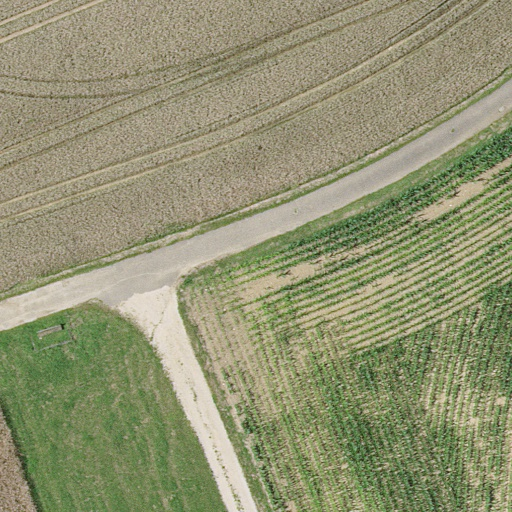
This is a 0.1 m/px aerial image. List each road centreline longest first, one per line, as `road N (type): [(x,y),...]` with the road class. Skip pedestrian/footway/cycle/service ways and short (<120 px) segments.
road 1 (track): [(0,316),(132,270),(511,90)]
road 2 (track): [(132,270),(229,461),(245,511)]
